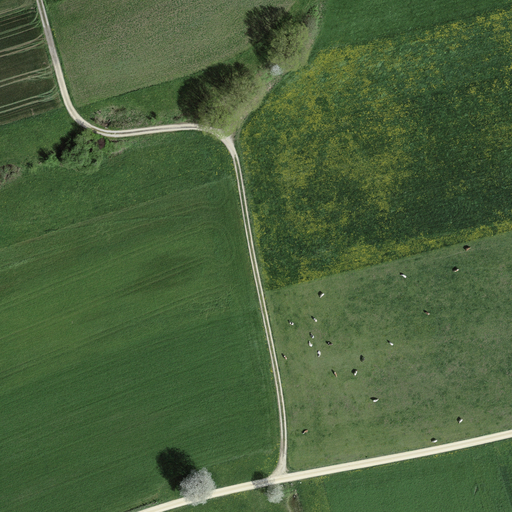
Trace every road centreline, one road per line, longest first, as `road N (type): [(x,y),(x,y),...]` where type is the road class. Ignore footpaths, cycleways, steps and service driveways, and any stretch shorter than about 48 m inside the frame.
road 1 (track): [(38,0),(77,121),(113,134),(200,128),(227,142),(280,403),(278,479)]
road 2 (track): [(148,511),(511,433)]
